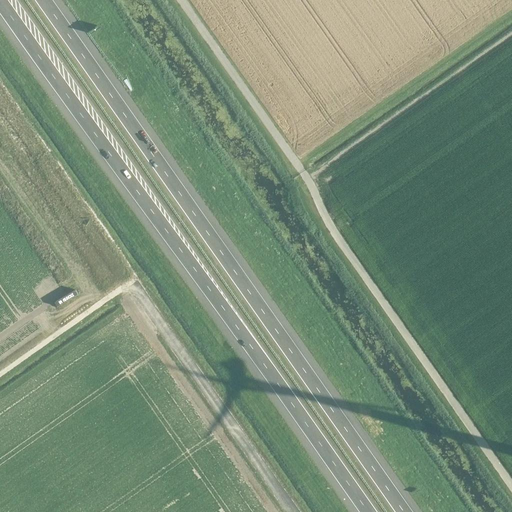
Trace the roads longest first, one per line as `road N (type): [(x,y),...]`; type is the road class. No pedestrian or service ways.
road 1 (motorway): [(408,511),(45,0)]
road 2 (motorway): [(4,0),(366,511)]
road 3 (track): [(290,511),(132,288),(110,293),(0,371)]
road 4 (unclassified): [(126,286),(0,105)]
